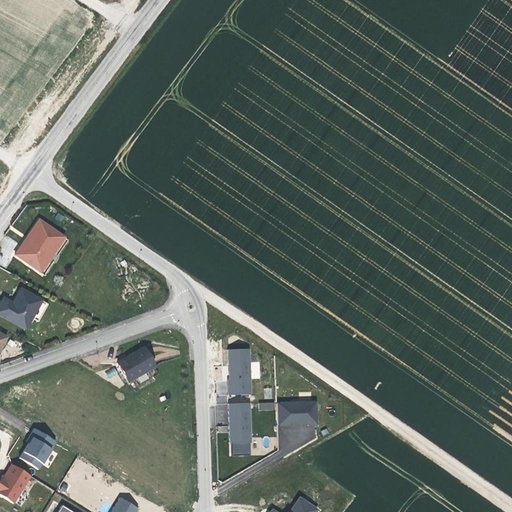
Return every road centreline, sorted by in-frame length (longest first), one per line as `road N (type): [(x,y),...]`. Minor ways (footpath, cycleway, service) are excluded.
road 1 (track): [(175,274),(511,507)]
road 2 (residential): [(190,306),(175,274),(28,171)]
road 3 (tertiary): [(28,171),(155,0)]
road 4 (residential): [(205,511),(200,357),(190,306)]
road 5 (residential): [(190,306),(0,376)]
road 6 (unclassified): [(208,511),(375,412)]
